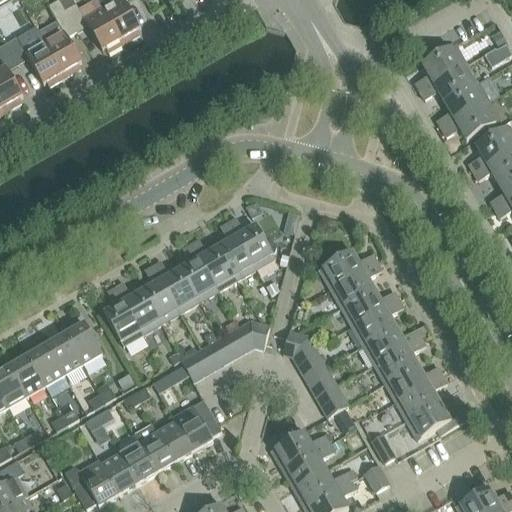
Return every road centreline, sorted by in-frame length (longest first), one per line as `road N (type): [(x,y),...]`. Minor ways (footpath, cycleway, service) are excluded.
road 1 (tertiary): [(0,284),(227,151),(286,152)]
road 2 (residential): [(0,146),(255,0)]
road 3 (tertiary): [(511,368),(416,203),(374,177),(325,163)]
road 4 (unclassified): [(325,163),(341,79),(299,0)]
road 5 (residential): [(244,470),(282,326)]
